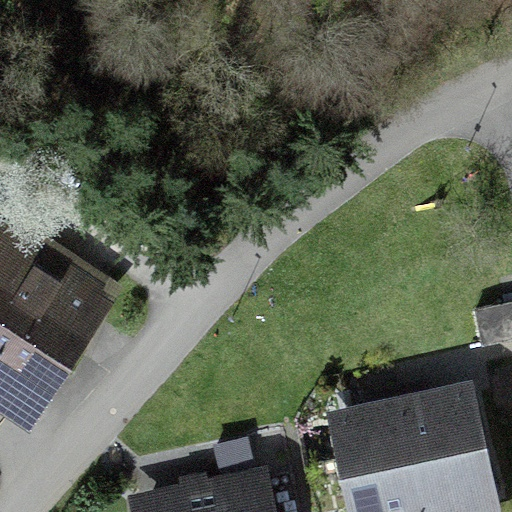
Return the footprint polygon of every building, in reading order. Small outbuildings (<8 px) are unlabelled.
[(0,409),(42,435),(116,315),(0,243),(0,409)] [(511,306),(474,315),(481,345),(511,337),(511,306)] [(404,410),(424,511),(489,511),(466,398),(404,410)] [(424,511),(404,410),(343,423),(361,511),(424,511)] [(280,511),(273,482),(149,510),(149,511),(280,511)]
